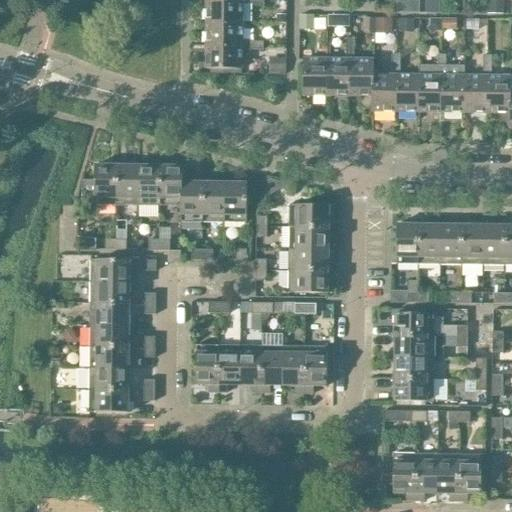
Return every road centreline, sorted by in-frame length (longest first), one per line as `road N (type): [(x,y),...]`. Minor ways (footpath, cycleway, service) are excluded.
road 1 (residential): [(354,161),(355,423),(182,422),(166,404),(167,267)]
road 2 (residential): [(35,73),(354,161)]
road 3 (residential): [(354,161),(511,176)]
